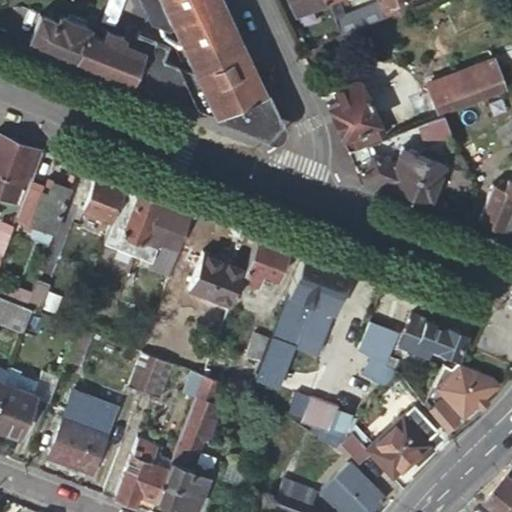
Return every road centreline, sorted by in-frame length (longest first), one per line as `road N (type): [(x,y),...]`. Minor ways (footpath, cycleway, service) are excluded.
road 1 (secondary): [(301,199),(0,81)]
road 2 (secondary): [(511,281),(301,199)]
road 3 (tertiary): [(246,0),(315,146),(301,199)]
road 4 (residential): [(511,416),(415,511)]
